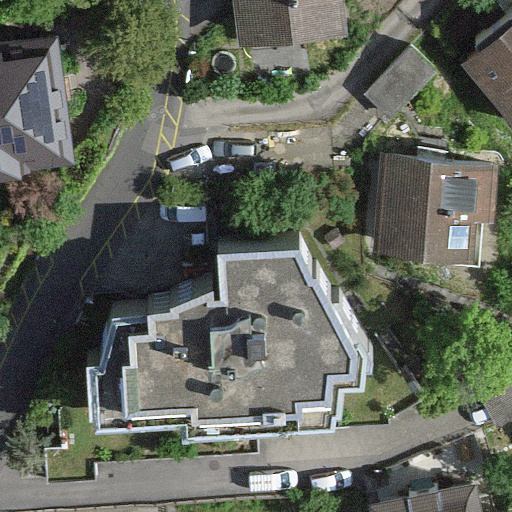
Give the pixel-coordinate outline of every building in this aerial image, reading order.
[(245,0),(248,41),(357,34),(354,0),(245,0)] [(511,28),(475,66),(511,101),(511,28)] [(0,47),(0,166),(74,163),(68,44),(0,47)] [(387,150),(386,258),(491,259),(492,151),(387,150)] [(104,356),(106,414),(191,411),(192,422),(357,415),(355,370),(384,369),(384,344),(311,242),(234,241),(235,274),(160,309),(119,309),(121,355),(104,356)] [(388,500),(390,511),(493,511),(487,481),(388,500)]
